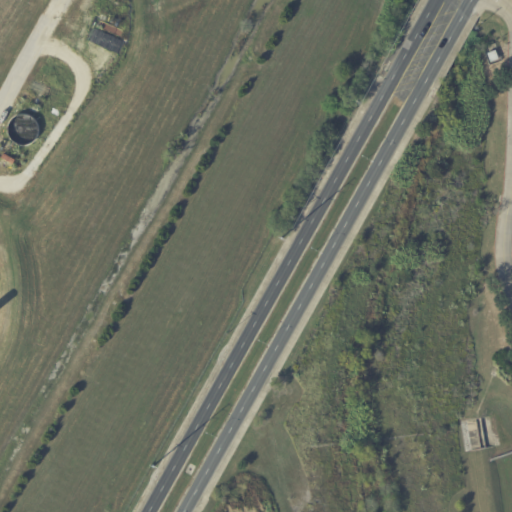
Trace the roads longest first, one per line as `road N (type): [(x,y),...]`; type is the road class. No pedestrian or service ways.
road 1 (tertiary): [(432,0),(144,511)]
road 2 (tertiary): [(181,511),(466,0)]
